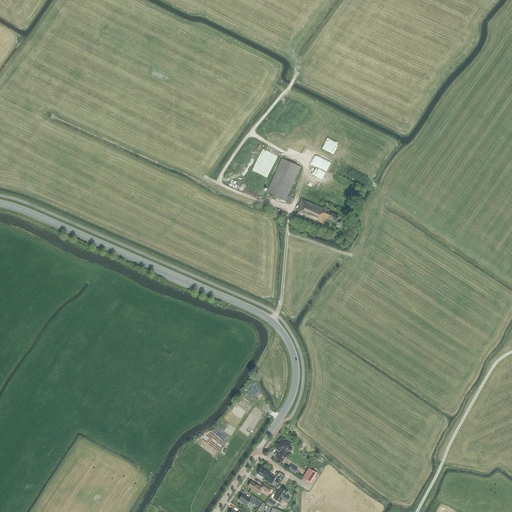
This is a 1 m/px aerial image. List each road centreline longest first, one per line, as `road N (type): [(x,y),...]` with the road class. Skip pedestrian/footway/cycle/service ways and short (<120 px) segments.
road 1 (tertiary): [(255,452),(295,379),(289,344),(271,321),(0,203)]
road 2 (unclassified): [(415,511),(495,363)]
